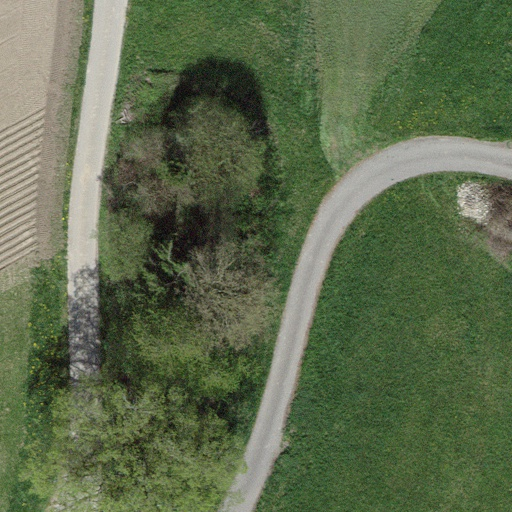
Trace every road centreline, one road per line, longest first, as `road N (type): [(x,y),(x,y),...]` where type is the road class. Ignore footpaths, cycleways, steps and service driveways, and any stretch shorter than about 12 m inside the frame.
road 1 (track): [(511,171),(453,155),(401,161),(339,204),(302,289),(262,452),(233,511)]
road 2 (track): [(107,0),(83,226),(79,511)]
